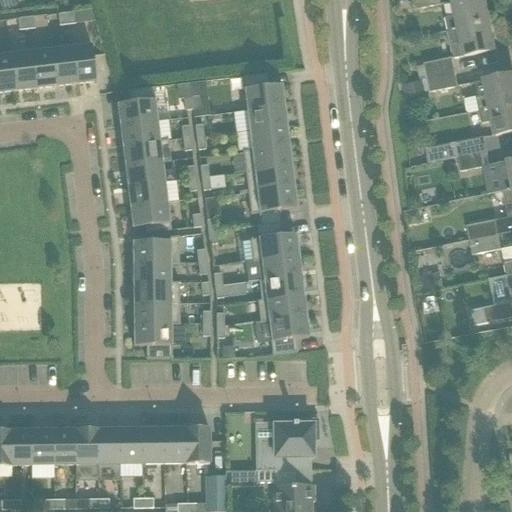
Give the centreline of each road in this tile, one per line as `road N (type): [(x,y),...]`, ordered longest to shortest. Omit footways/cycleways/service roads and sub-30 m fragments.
road 1 (residential): [(0,133),(74,124),(89,233),(93,399)]
road 2 (tertiary): [(371,282),(344,47)]
road 3 (residential): [(315,400),(93,399)]
road 4 (tertiary): [(371,282),(364,343),(369,408),(386,475)]
road 5 (tertiary): [(386,475),(393,381),(371,282)]
road 6 (residential): [(473,511),(483,414),(493,389),(511,373)]
